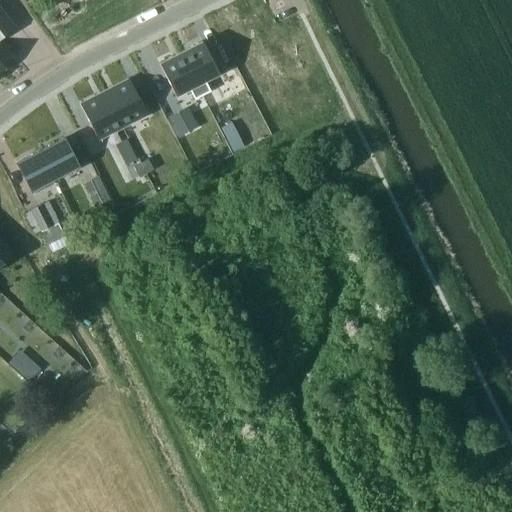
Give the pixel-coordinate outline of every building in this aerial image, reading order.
[(0,71),(3,69),(0,64),(0,38),(15,28),(0,9),(0,71)] [(202,41),(180,52),(202,95),(210,91),(205,81),(218,74),(202,41)] [(180,52),(159,63),(175,96),(189,89),(194,99),(202,95),(180,52)] [(273,83),(284,111),(306,103),(294,75),(273,83)] [(128,79),(104,91),(122,127),(146,115),(128,79)] [(259,94),(267,116),(279,112),(272,90),(259,94)] [(89,99),(80,104),(98,140),(122,127),(104,91),(89,99)] [(198,127),(189,111),(170,121),(179,137),(198,127)] [(244,147),(236,132),(226,138),(234,153),(244,147)] [(63,139),(40,151),(54,179),(77,167),(63,139)] [(54,179),(40,151),(17,163),(31,191),(54,179)] [(134,159),(145,181),(151,178),(140,156),(134,159)] [(139,184),(145,181),(134,159),(128,162),(139,184)] [(83,184),(95,208),(111,200),(99,176),(83,184)] [(59,224),(48,202),(24,214),(35,236),(42,232),(59,224)] [(59,224),(42,232),(48,245),(65,237),(59,224)] [(31,361),(20,374),(28,382),(40,369),(31,361)]
